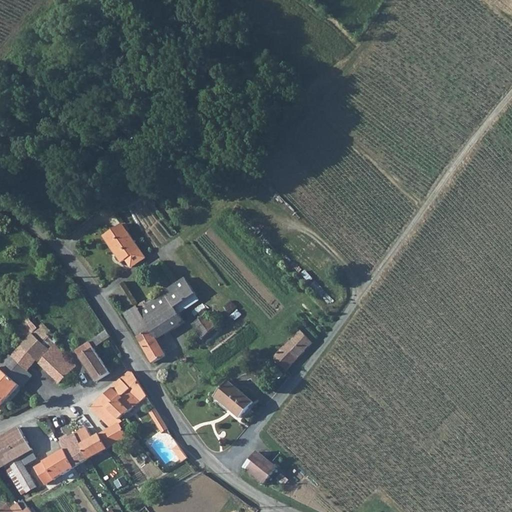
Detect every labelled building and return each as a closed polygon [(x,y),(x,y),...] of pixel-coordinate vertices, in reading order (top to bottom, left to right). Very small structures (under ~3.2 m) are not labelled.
[(143,242),(125,218),(107,230),(125,255),(129,252),(133,258),(146,250),(141,243),(143,242)] [(186,277),(165,292),(177,308),(182,314),(202,300),(186,277)] [(150,300),(151,302),(161,319),(177,308),(165,292),(150,300)] [(126,306),(133,318),(144,311),(142,306),(137,299),(126,306)] [(151,302),(142,306),(144,311),(133,318),(155,355),(167,348),(161,339),(152,325),(161,319),(151,302)] [(203,332),(218,318),(207,302),(202,306),(205,310),(194,317),(203,332)] [(187,322),(182,314),(177,308),(161,319),(152,325),(161,339),(187,322)] [(41,320),(33,329),(50,345),(55,340),(58,337),(49,329),(52,325),(44,318),(41,320)] [(86,354),(98,344),(113,331),(108,325),(81,346),(86,354)] [(309,331),(302,325),(294,333),(301,339),(309,331)] [(62,377),(77,361),(69,353),(55,340),(50,345),(33,329),(28,334),(22,341),(39,357),(62,377)] [(293,348),(301,339),(294,333),(291,335),(286,341),(293,348)] [(8,350),(29,368),(39,357),(22,341),(13,350),(11,348),(8,350)] [(281,359),(293,348),(286,341),(274,353),(281,359)] [(114,365),(98,344),(86,354),(85,354),(102,376),(115,366),(114,365)] [(0,359),(0,364),(18,381),(22,384),(33,372),(29,368),(8,350),(0,359)] [(0,400),(18,381),(0,364),(0,400)] [(124,417),(152,398),(137,375),(133,373),(124,382),(130,389),(120,398),(114,391),(96,409),(114,427),(117,425),(124,434),(130,431),(125,425),(128,423),(124,417)] [(216,396),(240,418),(255,402),(231,380),(216,396)] [(130,389),(124,382),(114,391),(120,398),(130,389)] [(160,431),(167,428),(159,411),(151,415),(160,431)] [(72,422),(75,431),(86,428),(83,419),(72,422)] [(88,428),(76,434),(90,459),(126,439),(135,454),(141,450),(145,448),(133,429),(130,431),(124,434),(117,425),(114,427),(95,438),(88,428)] [(32,450),(18,426),(0,437),(0,468),(10,463),(25,490),(35,485),(20,457),(32,450)] [(67,449),(64,451),(72,468),(74,467),(90,459),(76,434),(63,441),(67,449)] [(175,449),(183,462),(188,459),(179,446),(175,449)] [(244,463),(263,479),(276,464),(257,448),(244,463)] [(72,468),(64,451),(37,465),(47,482),(72,468)] [(0,511),(11,511),(3,503),(0,505),(0,511)]
